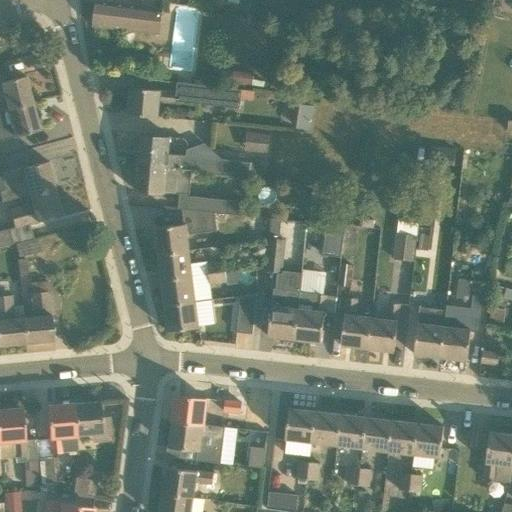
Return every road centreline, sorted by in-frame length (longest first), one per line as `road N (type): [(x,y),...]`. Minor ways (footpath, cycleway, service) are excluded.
road 1 (residential): [(143,364),(56,0)]
road 2 (residential): [(511,407),(143,364)]
road 3 (residential): [(128,511),(143,364)]
road 4 (residential): [(143,364),(0,375)]
